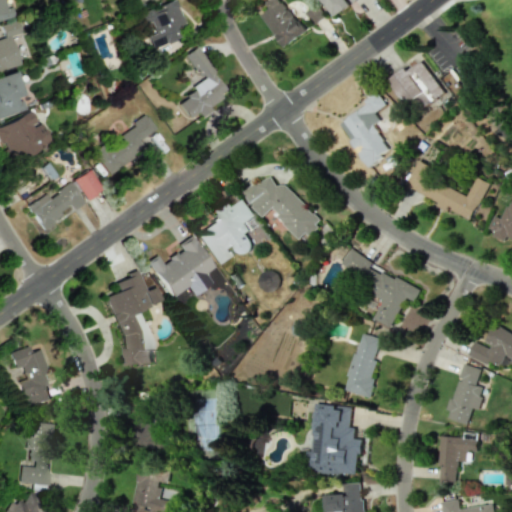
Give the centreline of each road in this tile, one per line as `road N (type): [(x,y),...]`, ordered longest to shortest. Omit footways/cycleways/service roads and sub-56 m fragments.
road 1 (residential): [(0,311),(426,0)]
road 2 (residential): [(511,283),(418,243),(344,189),(278,107),(217,0)]
road 3 (residential): [(80,511),(97,437),(91,380),(66,319),(0,218)]
road 4 (residential): [(406,511),(413,398),(440,328),(476,267)]
